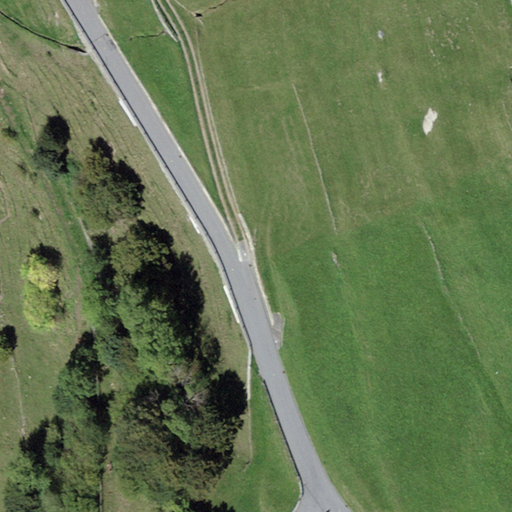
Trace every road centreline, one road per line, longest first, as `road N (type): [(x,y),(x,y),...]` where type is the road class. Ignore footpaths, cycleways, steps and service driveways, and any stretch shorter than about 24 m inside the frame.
road 1 (unclassified): [(322,490),(247,282),(79,0)]
road 2 (track): [(0,88),(58,190),(98,320),(109,511)]
road 3 (track): [(247,282),(238,220),(187,43),(161,0)]
